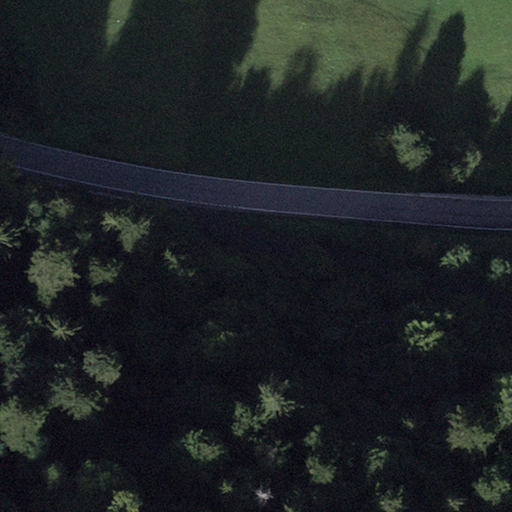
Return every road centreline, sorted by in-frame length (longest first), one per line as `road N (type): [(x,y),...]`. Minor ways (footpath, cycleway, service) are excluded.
road 1 (tertiary): [(511,215),(210,189),(0,149)]
road 2 (track): [(511,315),(224,233),(210,189)]
